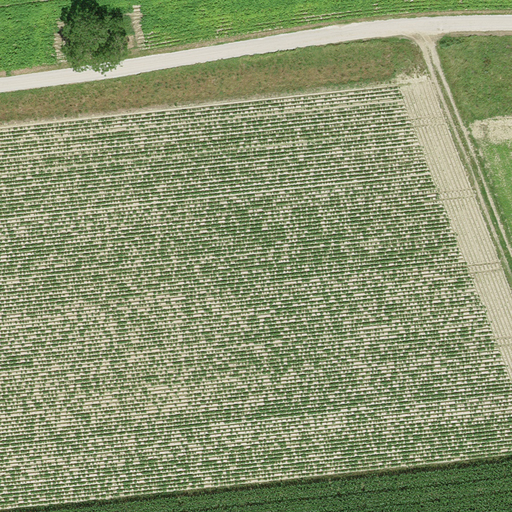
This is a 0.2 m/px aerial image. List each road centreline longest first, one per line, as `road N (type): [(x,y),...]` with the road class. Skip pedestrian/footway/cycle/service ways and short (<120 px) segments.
road 1 (track): [(0,88),(418,25),(511,25)]
road 2 (track): [(511,275),(418,25)]
